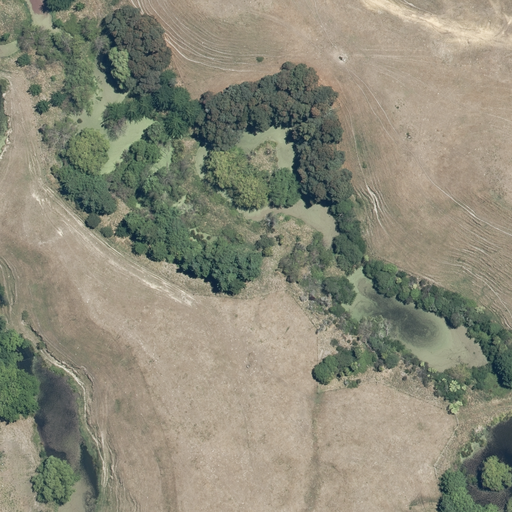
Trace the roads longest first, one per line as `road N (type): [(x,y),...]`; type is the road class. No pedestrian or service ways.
road 1 (unknown): [(511,108),(285,315),(253,390),(227,511)]
road 2 (unknown): [(142,0),(141,261)]
